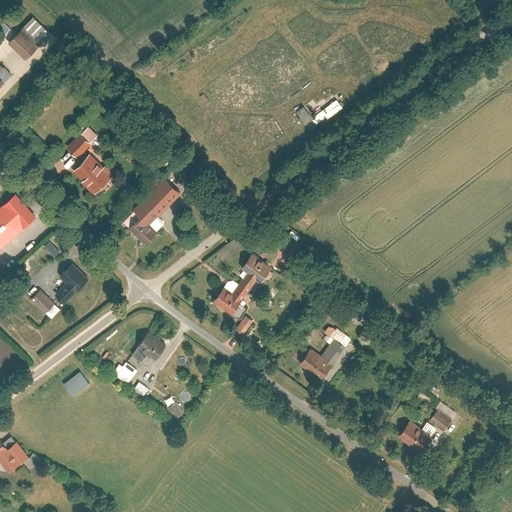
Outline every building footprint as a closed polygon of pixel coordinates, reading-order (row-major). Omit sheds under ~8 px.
[(32,17),(21,29),(39,45),(50,33),(32,17)] [(0,19),(0,36),(8,27),(0,19)] [(16,33),(6,45),(25,60),(35,48),(16,33)] [(310,130),(341,106),(331,93),(306,111),(302,105),(295,110),(310,130)] [(84,127),(64,149),(75,158),(94,137),(84,127)] [(154,154),(162,164),(172,156),(164,146),(154,154)] [(170,167),(176,173),(188,160),(182,154),(170,167)] [(89,155),(71,173),(94,195),(111,177),(89,155)] [(187,182),(195,189),(206,177),(198,170),(187,182)] [(152,175),(146,181),(151,187),(157,181),(152,175)] [(163,179),(121,223),(145,246),(156,235),(147,226),(178,193),(163,179)] [(0,207),(0,247),(35,216),(15,194),(0,207)] [(53,256),(59,249),(47,239),(42,246),(53,256)] [(238,269),(245,273),(228,296),(219,290),(211,301),(237,320),(246,308),(238,303),(255,280),(256,282),(267,267),(248,254),(238,269)] [(53,296),(63,304),(85,279),(70,265),(58,278),(64,283),(53,296)] [(37,288),(28,298),(43,312),(52,303),(37,288)] [(246,316),(241,326),(247,329),(252,319),(246,316)] [(332,329),(322,343),(336,353),(346,339),(332,329)] [(147,333),(132,353),(148,365),(163,344),(147,333)] [(305,349),(296,363),(318,378),(327,364),(305,349)] [(121,361),(111,373),(123,382),(133,370),(121,361)] [(64,385),(70,393),(85,380),(78,373),(64,385)] [(136,381),(130,390),(140,397),(146,389),(136,381)] [(170,417),(182,413),(177,400),(165,404),(170,417)] [(435,409),(427,421),(443,431),(451,420),(435,409)] [(408,420),(396,437),(419,452),(430,435),(408,420)] [(0,464),(5,471),(14,464),(15,465),(26,456),(13,441),(3,448),(2,447),(3,446),(0,441),(0,464)] [(441,456),(451,463),(456,456),(447,449),(441,456)]
